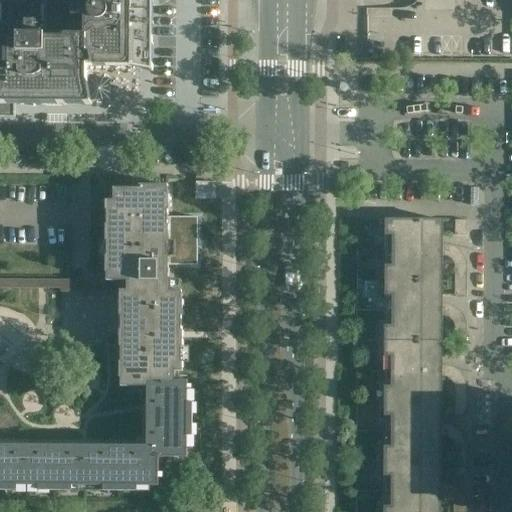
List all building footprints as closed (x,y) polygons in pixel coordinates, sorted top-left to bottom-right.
[(0,0),(0,118),(15,119),(15,106),(42,106),(63,106),(92,106),(91,104),(87,82),(87,68),(129,68),(153,73),(153,66),(153,47),(153,44),(153,25),(153,22),(153,3),(153,1),(152,0),(0,0)] [(196,184),(195,200),(215,200),(215,184),(196,184)] [(0,289),(41,290),(61,290),(61,293),(120,294),(121,387),(145,388),(145,409),(145,445),(84,445),(0,444),(0,491),(72,492),(72,486),(103,487),(103,492),(137,492),(137,487),(158,487),(158,458),(187,459),(187,437),(192,437),(192,403),(187,403),(187,382),(175,382),(175,372),(182,372),(182,363),(181,363),(181,348),(182,348),(182,332),(181,332),(181,317),(182,317),(183,300),(181,300),(181,292),(171,292),(171,281),(168,281),(168,265),(198,265),(198,217),(169,217),(169,195),(167,195),(167,186),(139,186),(139,190),(114,190),(114,202),(106,202),(107,281),(80,281),(0,280),(0,289)] [(441,256),(441,244),(441,221),(387,220),(387,282),(441,282),(441,256)] [(467,236),(467,221),(455,221),(455,236),(467,236)] [(467,296),(467,267),(467,265),(466,262),(466,260),(465,258),(463,256),(462,254),(460,252),(459,250),(457,249),(455,247),(452,246),(449,245),(447,245),(444,244),(441,244),(441,256),(444,256),(446,257),(448,257),(449,258),(451,259),(453,261),(454,263),(454,264),(455,266),(455,267),(455,268),(455,296),(467,296)] [(441,316),(441,304),(441,282),(387,282),(387,342),(441,342),(441,316)] [(467,357),(467,327),(467,325),(466,322),(465,320),(464,318),(463,316),(462,314),(460,312),(458,310),(455,308),(453,307),(450,305),(448,305),(445,304),(441,304),(441,316),(444,317),(446,317),(447,317),(449,318),(451,320),(452,321),(453,323),(454,325),(454,326),(455,327),(455,357),(467,357)] [(440,377),(441,365),(441,342),(387,342),(386,402),(440,402),(440,377)] [(466,417),(466,388),(466,386),(466,383),(465,381),(464,379),(463,377),(462,375),(460,373),(459,371),(457,369),(455,368),(453,367),(450,366),(447,365),(444,365),(441,365),(440,377),(443,377),(445,377),(447,378),(449,379),(451,381),(452,382),(453,383),(454,385),(454,386),(454,387),(454,388),(454,417),(466,417)] [(440,437),(440,425),(440,402),(386,402),(386,462),(440,462),(440,437)] [(466,477),(466,450),(466,447),(465,444),(465,441),(464,439),(463,437),(462,435),(460,433),(458,431),(456,429),(454,428),(452,427),(450,426),(448,425),(445,425),(443,425),(440,425),(440,437),(444,437),(447,438),(449,439),(451,441),(452,442),(453,444),(453,445),(454,446),(454,448),(454,477),(466,477)] [(439,511),(440,497),(440,485),(440,462),(386,462),(385,511),(439,511)] [(445,485),(442,485),(440,485),(440,497),(444,497),(446,498),(447,498),(449,500),(451,501),(452,502),(452,504),(453,506),(454,508),(453,511),(465,511),(466,508),(466,506),(465,503),(464,501),(464,499),(462,497),(461,495),(460,493),(459,492),(456,489),(454,488),(452,487),(448,486),(445,485)]
